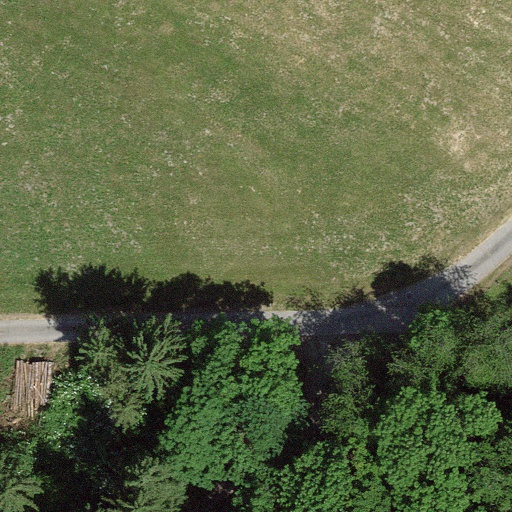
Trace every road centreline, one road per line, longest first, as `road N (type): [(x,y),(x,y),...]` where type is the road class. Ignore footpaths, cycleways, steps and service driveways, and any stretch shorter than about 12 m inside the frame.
road 1 (track): [(511,217),(404,315),(0,346)]
road 2 (track): [(206,511),(404,315)]
